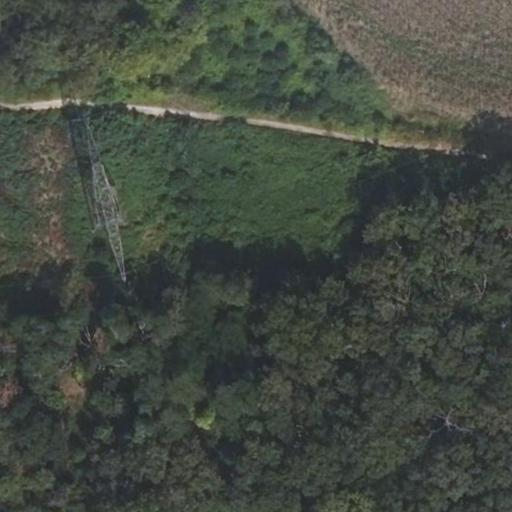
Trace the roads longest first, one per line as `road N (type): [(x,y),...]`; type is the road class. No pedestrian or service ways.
road 1 (track): [(511,161),(157,111),(0,101)]
road 2 (track): [(312,0),(342,28),(416,147)]
